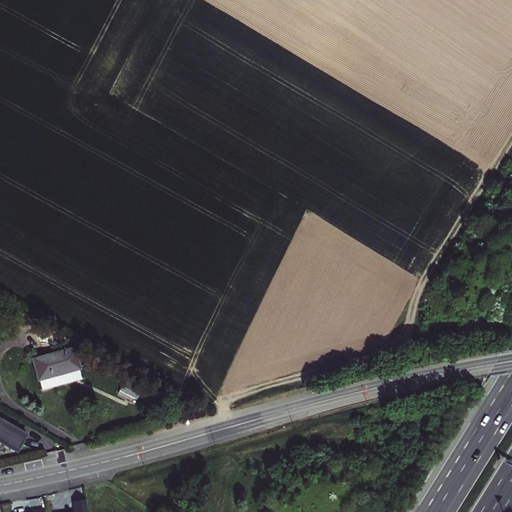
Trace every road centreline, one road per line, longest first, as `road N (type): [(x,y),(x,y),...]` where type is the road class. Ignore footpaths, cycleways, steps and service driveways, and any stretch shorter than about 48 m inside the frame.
road 1 (tertiary): [(511,359),(0,485)]
road 2 (track): [(225,427),(221,411),(230,394),(411,344),(415,303),(511,141)]
road 3 (motorway): [(511,392),(439,511)]
